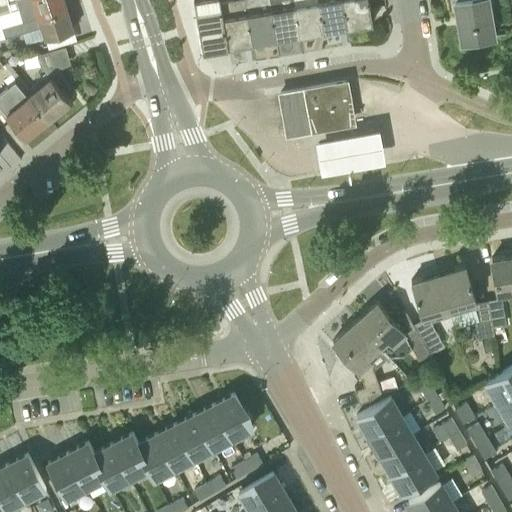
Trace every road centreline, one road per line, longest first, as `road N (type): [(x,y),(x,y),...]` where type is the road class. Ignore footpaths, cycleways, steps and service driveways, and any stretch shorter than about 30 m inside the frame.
road 1 (residential): [(268,344),(384,245),(511,215)]
road 2 (residential): [(0,391),(268,344)]
road 3 (tertiary): [(253,216),(511,170)]
road 4 (residential): [(408,74),(348,65),(161,91)]
road 5 (residential): [(161,91),(116,102),(0,200)]
road 6 (residential): [(358,511),(268,344)]
road 7 (tertiary): [(0,258),(147,234)]
